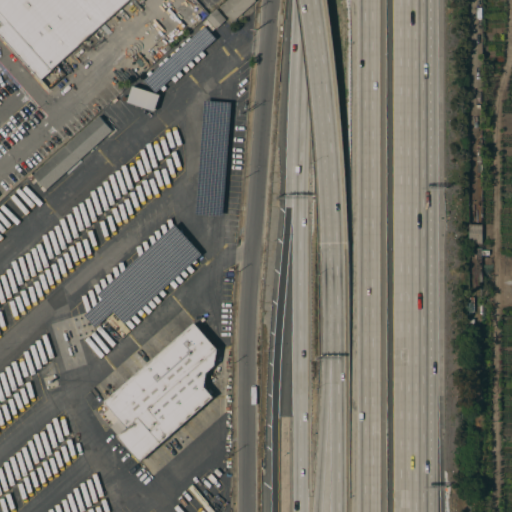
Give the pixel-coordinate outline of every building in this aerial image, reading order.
[(0,0),(128,0),(51,70),(52,70),(41,80),(0,34),(0,28),(3,25),(0,21),(0,0)] [(195,0),(203,9),(212,0),(195,0)] [(228,0),(255,0),(256,1),(233,22),(220,7),(228,0)] [(504,65),(481,64),(482,2),(504,2),(504,65)] [(225,20),(215,29),(206,18),(216,9),(225,20)] [(205,26),(216,39),(156,93),(145,80),(205,26)] [(153,110),(126,102),(132,86),(159,94),(153,110)] [(223,216),(196,214),(204,101),(231,103),(223,216)] [(46,189),(33,175),(99,116),(111,130),(46,189)] [(468,182),(483,183),(482,225),(481,244),(468,243),(468,224),(468,182)] [(125,324),(114,311),(96,328),(85,315),(102,299),(98,294),(175,225),(201,255),(125,324)] [(480,260),(468,259),(468,272),(480,272),(480,260)] [(105,402),(194,323),(218,350),(215,366),(206,373),(205,387),(214,397),(140,462),(97,413),(99,412),(96,408),(99,405),(102,408),(106,404),(105,402)]
